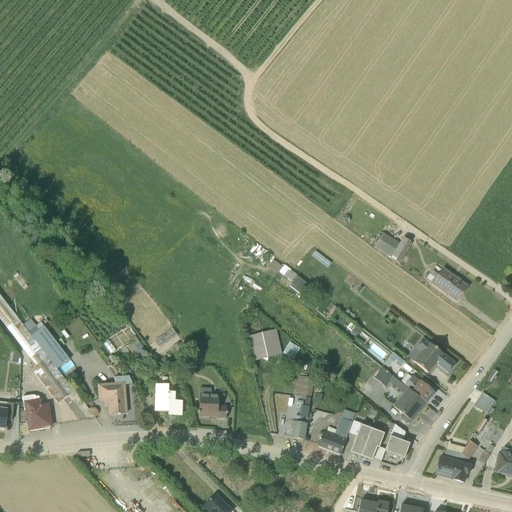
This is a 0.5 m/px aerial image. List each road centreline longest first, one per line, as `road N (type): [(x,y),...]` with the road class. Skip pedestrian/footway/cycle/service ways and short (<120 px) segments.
road 1 (tertiary): [(352,471),(191,439),(0,449)]
road 2 (track): [(402,225),(266,131),(247,109),(251,79),(318,0)]
road 3 (residential): [(406,484),(511,328)]
road 4 (unclassified): [(511,301),(402,225)]
road 5 (track): [(151,0),(251,79)]
